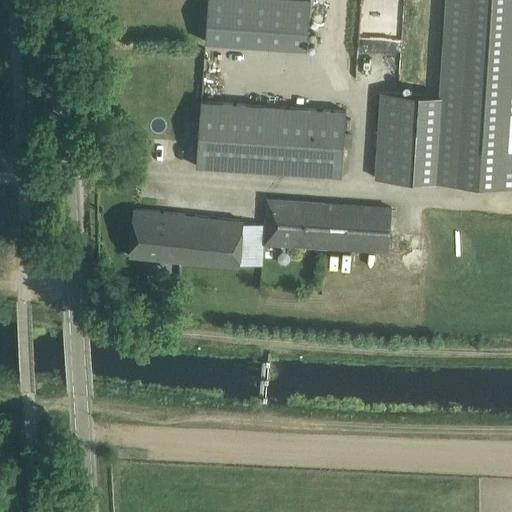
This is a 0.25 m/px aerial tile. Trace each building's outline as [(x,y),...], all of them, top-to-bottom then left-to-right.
[(304,48),(306,0),(202,0),(200,43),(304,48)] [(375,178),(433,180),(511,185),(511,0),(444,0),(439,95),(381,91),(375,178)] [(393,83),(394,61),(369,59),(369,48),(358,48),(357,81),(393,83)] [(265,171),(270,107),(202,101),(198,167),(265,171)] [(265,171),(341,176),(346,112),(270,107),(265,171)] [(388,252),(391,208),(266,198),(265,243),(388,252)] [(238,265),(242,221),(134,210),(130,255),(238,265)]
